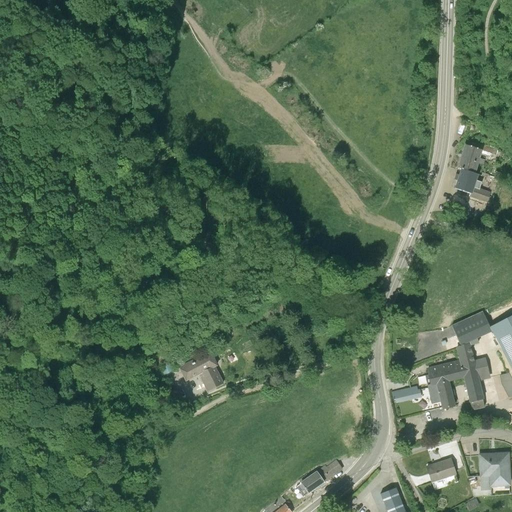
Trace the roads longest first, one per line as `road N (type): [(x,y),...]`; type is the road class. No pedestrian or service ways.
road 1 (secondary): [(376,447),(375,337),(439,162),(448,0)]
road 2 (track): [(0,242),(57,258),(90,306),(69,385),(100,466)]
road 3 (track): [(191,415),(315,368)]
road 4 (track): [(473,112),(466,113),(482,95),(496,0)]
road 5 (track): [(100,466),(0,390)]
road 6 (residential): [(394,456),(480,433),(511,437)]
